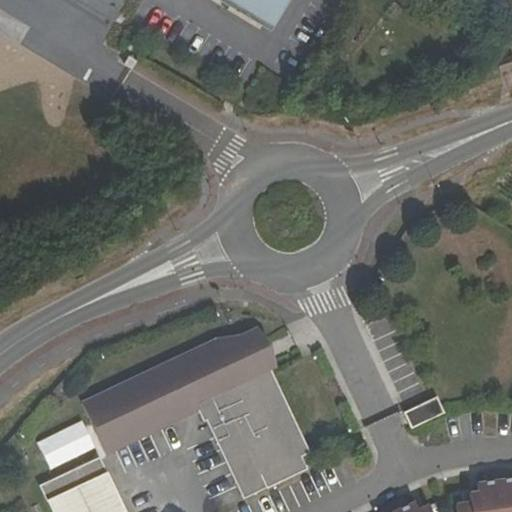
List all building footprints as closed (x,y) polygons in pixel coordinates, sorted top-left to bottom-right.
[(235,0),(268,19),(279,0),(235,0)] [(511,64),(496,70),(499,80),(511,76),(511,64)] [(81,413),(105,465),(185,427),(198,421),(202,432),(205,431),(243,508),(265,498),(266,498),(306,479),(300,466),(309,462),(264,368),(255,360),(243,358),(237,346),(218,355),(215,349),(81,413)] [(437,406),(403,422),(411,438),(444,422),(437,406)] [(99,468),(92,471),(100,487),(106,484),(99,468)] [(46,511),(120,511),(107,484),(106,484),(100,487),(92,471),(39,496),(46,511)] [(470,511),(468,511),(511,511),(511,488),(511,480),(498,482),(485,484),(486,491),(478,492),(479,501),(469,502),(470,511)]
